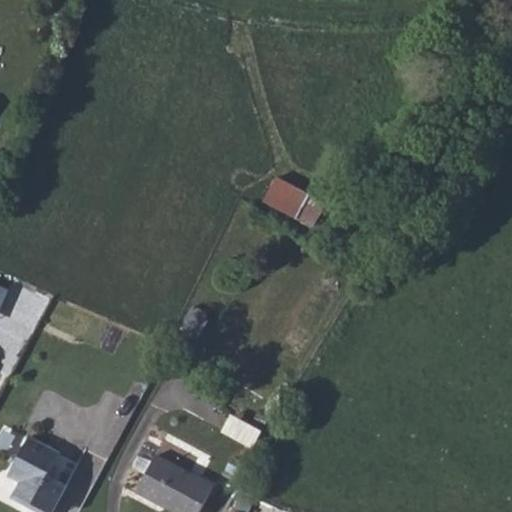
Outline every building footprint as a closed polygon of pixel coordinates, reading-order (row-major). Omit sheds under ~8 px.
[(326,207),(276,177),(263,200),(313,230),(326,207)] [(0,309),(8,291),(0,287),(0,309)] [(260,432),(232,417),(224,432),(252,447),(260,432)] [(61,455),(30,438),(9,476),(21,483),(14,496),(15,500),(30,508),(34,507),(43,511),(53,511),(68,486),(50,476),(61,455)] [(137,493),(171,511),(200,511),(215,487),(157,456),(137,493)] [(249,511),(254,502),(241,497),(234,511),(249,511)]
